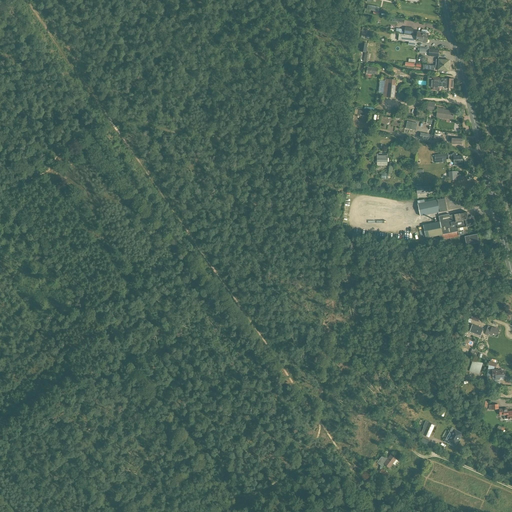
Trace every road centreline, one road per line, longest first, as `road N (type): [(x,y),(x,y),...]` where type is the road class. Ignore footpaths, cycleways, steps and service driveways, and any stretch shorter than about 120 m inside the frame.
road 1 (track): [(108,117),(381,511)]
road 2 (primary): [(511,275),(444,0)]
road 3 (track): [(321,421),(342,168)]
road 4 (track): [(317,0),(304,129),(264,144)]
road 5 (track): [(251,148),(235,302)]
road 6 (track): [(251,148),(108,117)]
road 7 (track): [(108,117),(25,0)]
road 8 (track): [(108,117),(139,93),(178,0)]
road 9 (track): [(0,193),(50,171),(53,156),(108,117)]
